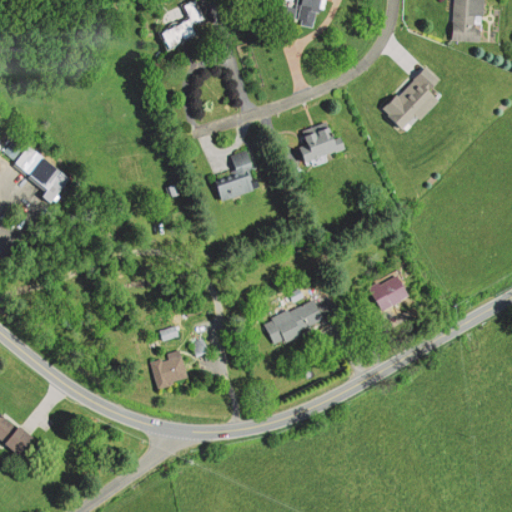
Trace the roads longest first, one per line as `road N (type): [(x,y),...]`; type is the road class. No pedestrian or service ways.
road 1 (secondary): [(511,294),(299,412),(236,430),(182,430),(110,410),(0,327)]
road 2 (residential): [(390,0),(389,22),(358,64),(311,92),(197,130)]
road 3 (residential): [(73,511),(182,430)]
